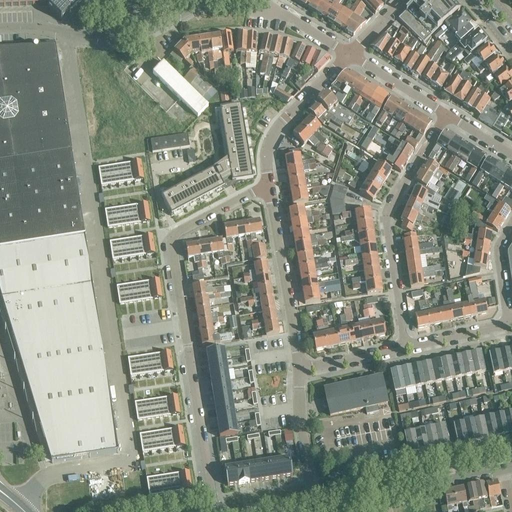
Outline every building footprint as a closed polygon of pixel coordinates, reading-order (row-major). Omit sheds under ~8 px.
[(0,0),(0,7),(34,6),(34,5),(39,0),(43,4),(44,5),(47,5),(48,5),(48,8),(48,9),(61,22),(70,13),(56,0),(0,0)] [(80,3),(76,0),(56,0),(70,13),(80,3)] [(309,10),(315,13),(322,0),(310,0),(306,7),(309,9),(309,10)] [(331,3),(328,1),(326,0),(322,0),(315,13),(320,17),(321,16),(324,18),(335,0),(331,0),(332,0),(331,3)] [(327,21),(334,25),(343,11),(335,5),(336,3),(337,4),(339,0),(335,0),(324,18),(328,20),(327,21)] [(341,29),(344,31),(361,3),(360,3),(357,0),(356,0),(350,11),(352,13),(350,15),(343,11),(334,25),(341,29)] [(360,0),(376,14),(383,7),(376,0),(365,0),(365,1),(364,0),(360,0)] [(451,1),(449,0),(418,0),(398,20),(423,45),(437,31),(460,11),(455,6),(455,3),(454,1),(451,1)] [(361,3),(344,31),(347,32),(347,33),(353,37),(365,24),(354,17),(356,15),(358,16),(361,10),(364,12),(366,8),(361,3)] [(451,20),(432,37),(436,41),(450,29),(463,43),(475,31),(470,25),(471,22),(468,19),(466,19),(464,17),(464,18),(461,14),(452,22),(451,20)] [(392,62),(393,61),(402,47),(401,47),(409,34),(402,28),(399,34),(402,35),(396,44),(392,41),(391,42),(382,56),(392,62)] [(241,64),(246,65),(247,36),(244,36),(243,34),(240,34),(238,35),(237,35),(236,53),(241,54),(241,64)] [(463,51),(469,58),(473,54),(486,43),(485,42),(486,41),(482,37),(481,37),(478,34),(468,42),(467,42),(461,48),(459,46),(450,53),(446,60),(449,62),(460,53),(463,51)] [(220,36),(224,60),(225,68),(230,68),(228,54),(234,53),(231,35),(220,36)] [(246,69),(256,69),(257,55),(258,37),(257,37),(256,35),(252,35),(251,36),(247,36),(246,65),(246,69)] [(210,38),(215,70),(219,69),(217,61),(224,60),(220,36),(210,38)] [(372,49),(382,56),(391,42),(382,36),(372,47),(372,49)] [(200,39),(202,55),(208,54),(210,70),(215,70),(210,38),(200,39)] [(260,75),(264,76),(273,40),(269,39),(267,38),(265,38),(263,38),(259,54),(264,56),(261,69),(260,75)] [(189,41),(192,56),(199,55),(199,57),(197,58),(198,63),(200,65),(202,70),(204,69),(203,64),(202,55),(200,39),(189,41)] [(273,58),(278,59),(282,42),(279,41),(278,41),(273,40),(264,76),(265,76),(265,78),(268,79),(269,75),(273,58)] [(183,60),(191,68),(193,67),(192,66),(194,64),(190,61),(189,62),(187,61),(192,56),(189,41),(184,41),(182,43),(180,43),(177,46),(177,48),(174,52),(175,52),(183,60)] [(400,64),(402,65),(410,54),(412,50),(414,47),(417,49),(420,44),(418,42),(416,41),(415,41),(414,42),(413,42),(410,46),(412,47),(410,50),(408,48),(407,50),(402,47),(393,61),(394,61),(394,62),(397,65),(400,64)] [(287,43),(282,42),(278,59),(275,73),(280,74),(282,65),(287,66),(289,62),(293,45),(291,45),(289,43),(287,43)] [(422,78),(437,52),(441,45),(438,43),(434,50),(433,49),(426,61),(421,58),(412,73),(415,75),(414,75),(417,77),(418,77),(421,79),(422,78)] [(450,53),(441,45),(437,52),(422,78),(431,84),(439,71),(434,68),(443,53),(448,56),(450,53)] [(0,164),(72,153),(55,48),(39,49),(39,48),(39,47),(38,47),(37,46),(36,46),(35,46),(34,46),(33,47),(32,48),(32,50),(0,51),(0,164)] [(281,78),(286,80),(291,69),(297,71),(300,64),(307,50),(297,46),(289,62),(287,66),(281,78)] [(479,59),(483,64),(493,56),(495,55),(495,52),(493,49),(490,49),(488,46),(474,56),(473,54),(469,58),(466,61),(468,64),(476,58),(478,61),(479,59)] [(411,74),(412,73),(421,58),(426,50),(422,48),(416,58),(410,54),(402,65),(402,66),(402,68),(411,74)] [(302,65),(311,68),(317,55),(307,50),(300,64),(297,71),(300,73),(303,67),(301,67),(302,65)] [(181,64),(183,60),(175,52),(170,56),(178,64),(181,64)] [(317,55),(311,68),(309,72),(299,82),(295,86),(300,91),(307,85),(305,83),(312,75),(314,70),(318,72),(329,62),(329,60),(317,55)] [(493,56),(483,64),(477,69),(481,73),(485,70),(486,72),(488,71),(492,76),(504,67),(504,64),(502,61),(500,61),(497,58),(495,59),(493,56)] [(206,105),(183,82),(163,63),(153,74),(180,101),(197,118),(208,107),(206,105)] [(439,71),(431,84),(432,86),(435,88),(437,88),(441,91),(455,69),(451,67),(447,73),(447,74),(447,76),(439,71)] [(189,76),(183,82),(206,105),(219,101),(218,95),(192,68),(187,74),(189,76)] [(481,85),(482,85),(486,87),(487,88),(494,82),(496,84),(494,85),(498,91),(511,79),(511,74),(511,73),(508,73),(506,70),(493,80),(491,77),(481,85)] [(349,92),(358,78),(349,72),(348,72),(347,72),(346,73),(331,88),(344,96),(343,98),(338,95),(335,100),(337,103),(341,105),(349,92)] [(443,94),(453,100),(467,77),(463,75),(459,81),(461,81),(460,83),(452,79),(443,94)] [(295,86),(299,82),(293,77),(290,81),(295,86)] [(453,100),(463,106),(472,91),(464,86),(465,84),(467,85),(470,79),(467,77),(453,100)] [(351,111),(355,105),(368,84),(358,78),(349,92),(356,97),(355,98),(354,98),(347,109),(351,111)] [(368,84),(355,105),(351,111),(356,115),(360,108),(358,108),(362,102),(360,101),(361,99),(369,104),(378,90),(368,84)] [(501,95),(508,104),(511,101),(511,84),(506,89),(505,87),(494,96),(492,99),(495,102),(500,98),(499,96),(501,95)] [(463,106),(472,111),(485,90),(486,87),(482,85),(481,87),(478,91),(480,93),(479,94),(473,90),(472,91),(463,106)] [(276,89),(273,96),(287,104),(293,99),(276,89)] [(378,90),(369,104),(376,109),(375,111),(374,110),(370,115),(375,118),(388,97),(378,90)] [(479,120),(493,129),(500,115),(487,107),(490,101),(483,97),(484,95),(486,96),(489,92),(485,90),(472,111),(481,117),(479,120)] [(325,94),(317,103),(327,113),(328,114),(330,116),(343,124),(344,124),(346,120),(350,114),(338,107),(325,94)] [(387,115),(393,119),(401,105),(391,98),(376,122),(381,125),(387,115)] [(327,113),(317,103),(308,111),(323,126),(325,124),(326,124),(327,125),(330,121),(333,124),(341,128),(343,124),(330,116),(327,113)] [(511,134),(509,139),(511,140),(511,103),(505,109),(500,115),(493,129),(501,134),(510,119),(511,121),(511,134)] [(371,106),(369,105),(362,117),(371,124),(374,119),(366,114),(371,106)] [(390,136),(394,139),(411,111),(401,105),(393,119),(400,124),(399,126),(397,125),(390,136)] [(228,162),(161,198),(171,217),(224,189),(224,188),(232,183),(253,180),(241,106),(220,110),(228,162)] [(405,127),(412,131),(421,118),(411,111),(394,139),(398,141),(405,129),(404,129),(405,127)] [(311,118),(302,127),(317,141),(324,146),(326,142),(317,133),(321,129),(311,118)] [(421,118),(412,131),(420,137),(419,138),(418,137),(414,143),(408,139),(404,144),(414,151),(431,124),(421,118)] [(317,141),(302,127),(293,136),(304,146),(309,142),(315,148),(318,150),(317,152),(328,159),(333,152),(324,146),(317,141)] [(373,129),(367,139),(372,142),(373,141),(378,132),(373,129)] [(438,147),(446,152),(455,138),(445,132),(429,158),(432,161),(439,150),(438,149),(438,147)] [(188,135),(150,140),(152,153),(182,149),(189,147),(188,135)] [(444,168),(448,171),(465,144),(455,138),(446,152),(454,157),(453,159),(451,158),(444,168)] [(367,139),(361,149),(366,152),(372,142),(367,139)] [(399,148),(395,155),(407,163),(413,153),(390,139),(388,143),(395,147),(396,146),(399,148)] [(460,161),(466,165),(475,151),(465,144),(448,171),(453,173),(460,161)] [(285,158),(287,170),(316,165),(315,160),(301,163),(299,150),(289,152),(290,157),(285,158)] [(475,151),(466,165),(474,169),(473,171),(471,170),(465,181),(469,183),(485,157),(475,151)] [(0,251),(85,238),(72,153),(0,164),(0,251)] [(407,163),(395,155),(391,162),(382,157),(380,161),(401,173),(407,163)] [(360,166),(360,167),(367,171),(370,166),(359,159),(356,164),(360,166)] [(483,175),(489,179),(498,165),(489,159),(472,185),(477,188),(482,180),(481,180),(483,175)] [(427,161),(421,171),(438,182),(442,176),(445,178),(448,174),(427,161)] [(141,162),(132,163),(135,182),(144,180),(141,162)] [(135,182),(132,163),(124,165),(127,183),(135,182)] [(378,164),(372,174),(385,182),(391,172),(378,164)] [(127,183),(124,165),(115,166),(118,184),(127,183)] [(287,170),(289,182),(305,180),(303,173),(316,170),(316,165),(287,170)] [(491,190),(495,192),(508,171),(498,165),(489,179),(497,184),(496,186),(494,185),(491,190)] [(118,184),(115,166),(107,168),(110,186),(118,184)] [(367,171),(360,167),(358,171),(364,175),(367,171)] [(110,186),(107,168),(98,169),(101,187),(110,186)] [(414,182),(417,184),(435,195),(438,190),(435,187),(438,182),(421,171),(414,182)] [(501,186),(509,192),(511,187),(511,173),(508,171),(495,192),(492,198),(495,200),(502,190),(500,188),(501,186)] [(372,174),(366,184),(378,192),(385,182),(372,174)] [(305,180),(289,182),(291,194),(307,191),(312,190),(319,189),(318,183),(306,186),(305,180)] [(458,182),(453,190),(461,195),(466,186),(458,182)] [(378,192),(366,184),(359,195),(372,203),(378,192)] [(417,184),(410,200),(433,210),(436,212),(438,206),(437,206),(440,198),(435,195),(417,184)] [(319,189),(312,190),(313,195),(319,194),(324,197),(327,197),(330,187),(319,189)] [(335,187),(333,193),(345,197),(347,191),(335,187)] [(511,187),(509,192),(511,193),(511,200),(510,203),(504,199),(501,204),(511,210),(511,209),(511,187)] [(307,191),(291,194),(293,206),(309,203),(307,191)] [(333,193),(331,199),(343,203),(343,202),(345,197),(333,193)] [(497,209),(492,215),(504,223),(510,213),(487,198),(484,201),(497,209)] [(330,201),(332,210),(344,208),(343,203),(331,199),(330,201)] [(410,200),(405,211),(417,216),(419,211),(425,213),(423,218),(428,221),(431,214),(433,210),(410,200)] [(150,223),(147,204),(139,206),(142,224),(150,223)] [(142,224),(139,206),(130,207),(133,225),(142,224)] [(133,225),(130,207),(122,208),(125,227),(133,225)] [(125,227),(122,208),(113,210),(116,228),(125,227)] [(289,211),(291,223),(306,220),(319,218),(318,212),(305,214),(304,208),(289,211)] [(332,216),(341,215),(345,214),(344,208),(332,210),(332,216)] [(116,228),(113,210),(105,211),(108,229),(116,228)] [(355,218),(356,225),(372,222),(370,211),(345,214),(341,215),(342,220),(355,218)] [(417,216),(405,211),(400,221),(403,223),(401,228),(411,232),(413,227),(412,226),(414,221),(420,224),(421,222),(427,224),(428,221),(423,218),(417,216)] [(471,216),(476,220),(492,229),(498,233),(504,223),(492,215),(488,222),(479,216),(480,215),(474,212),(471,216)] [(291,223),(293,234),(308,232),(307,225),(306,220),(291,223)] [(491,240),(492,229),(476,220),(475,231),(473,231),(472,237),(466,236),(464,243),(489,246),(491,240)] [(260,221),(248,223),(252,248),(257,247),(255,235),(262,234),(260,221)] [(341,237),(341,239),(373,234),(372,222),(356,225),(357,231),(351,232),(351,233),(344,234),(345,237),(341,237)] [(248,223),(236,225),(238,238),(245,237),(246,243),(247,243),(250,262),(254,261),(252,248),(248,223)] [(223,227),(226,240),(228,252),(232,251),(230,239),(238,238),(236,225),(223,227)] [(293,234),(295,246),(324,241),(323,236),(317,237),(309,238),(308,232),(293,234)] [(360,245),(360,248),(375,246),(373,234),(341,239),(336,240),(337,244),(355,242),(360,245)] [(403,242),(405,254),(438,249),(437,244),(423,246),(423,245),(417,245),(415,234),(404,235),(405,242),(403,242)] [(155,255),(152,236),(144,238),(146,256),(155,255)] [(0,295),(1,300),(92,286),(85,238),(0,251),(0,295)] [(146,256),(144,238),(135,239),(138,257),(141,257),(146,256)] [(138,257),(135,239),(127,240),(130,258),(138,257)] [(130,258),(127,240),(118,242),(121,260),(130,258)] [(226,240),(210,242),(212,255),(218,254),(219,260),(221,260),(222,266),(226,265),(224,253),(228,252),(226,240)] [(295,246),(297,258),(312,255),(311,248),(325,246),(324,241),(295,246)] [(121,260),(118,242),(110,243),(113,261),(121,260)] [(198,244),(202,270),(207,269),(206,262),(205,256),(212,255),(210,242),(209,242),(202,244),(198,244)] [(476,248),(475,256),(488,258),(489,246),(464,243),(459,242),(459,245),(476,248)] [(188,244),(183,244),(183,247),(184,251),(186,251),(187,254),(188,259),(194,258),(195,264),(197,264),(199,272),(192,273),(193,282),(204,280),(202,270),(198,244),(192,245),(192,243),(188,244)] [(257,247),(252,248),(254,261),(266,259),(264,246),(257,247)] [(354,255),(348,256),(349,262),(357,261),(362,260),(377,258),(375,246),(360,248),(360,249),(353,249),(354,255)] [(438,249),(405,254),(407,266),(420,264),(419,258),(443,254),(442,248),(438,249)] [(488,258),(475,256),(463,254),(462,258),(469,259),(468,261),(474,262),(473,268),(467,267),(466,278),(466,279),(479,275),(480,269),(486,270),(488,258)] [(297,258),(299,269),(327,265),(329,264),(329,261),(327,262),(327,260),(314,262),(312,255),(297,258)] [(363,265),(364,272),(379,270),(377,258),(362,260),(357,261),(349,262),(344,262),(345,267),(345,268),(349,267),(363,265)] [(243,276),(244,280),(269,276),(267,264),(254,266),(255,272),(249,273),(249,275),(243,276)] [(407,266),(409,278),(434,274),(441,273),(440,267),(421,270),(420,264),(407,266)] [(299,269),(301,281),(316,279),(315,272),(328,270),(327,265),(299,269)] [(364,278),(359,279),(360,284),(365,284),(380,281),(379,270),(364,272),(364,278)] [(434,274),(409,278),(411,289),(424,287),(422,280),(435,278),(434,274)] [(257,282),(258,290),(271,288),(269,276),(244,280),(245,284),(257,282)] [(301,281),(303,293),(318,290),(316,279),(301,281)] [(481,279),(468,281),(469,286),(469,287),(469,290),(476,317),(487,314),(487,312),(486,310),(486,307),(485,304),(485,301),(483,295),(478,296),(477,290),(476,289),(476,286),(482,284),(481,279)] [(159,281),(151,282),(153,300),(162,299),(159,281)] [(380,281),(365,284),(367,296),(382,293),(380,281)] [(153,300),(151,282),(142,283),(145,302),(153,300)] [(145,302),(142,283),(134,285),(136,303),(145,302)] [(136,303),(134,285),(125,286),(128,304),(136,303)] [(193,287),(195,299),(230,294),(229,291),(224,292),(223,288),(207,291),(206,285),(193,287)] [(118,455),(92,286),(1,300),(52,466),(118,455)] [(128,304),(125,286),(117,287),(119,305),(128,304)] [(240,305),(248,304),(273,300),(271,288),(258,290),(259,295),(253,296),(253,298),(240,300),(240,305)] [(318,290),(303,293),(305,305),(321,303),(318,290)] [(468,305),(461,307),(464,319),(476,317),(469,290),(465,291),(468,305)] [(446,292),(447,297),(452,322),(464,319),(461,307),(455,308),(451,291),(446,292)] [(195,299),(196,311),(209,309),(208,301),(230,298),(230,294),(195,299)] [(444,310),(438,312),(441,324),(452,322),(447,297),(442,298),(443,304),(442,304),(444,310)] [(261,308),(262,313),(275,311),(273,300),(248,304),(249,308),(255,306),(255,309),(261,308)] [(428,301),(424,302),(429,327),(441,324),(438,312),(431,313),(428,301)] [(429,327),(424,302),(419,303),(421,309),(419,309),(421,315),(415,317),(418,329),(429,327)] [(306,309),(307,315),(320,313),(319,307),(306,309)] [(196,311),(198,323),(225,319),(236,317),(235,313),(216,316),(216,314),(210,315),(209,309),(196,311)] [(350,310),(344,311),(347,323),(353,322),(350,310)] [(369,318),(370,320),(370,324),(370,325),(374,339),(386,336),(383,321),(375,323),(373,310),(368,311),(369,318)] [(263,321),(251,323),(252,327),(277,323),(275,311),(262,313),(263,321)] [(343,331),(336,332),(339,347),(351,344),(345,316),(340,317),(342,324),(341,324),(343,331)] [(198,323),(200,335),(213,333),(212,325),(226,323),(225,319),(198,323)] [(327,320),(321,321),(328,349),(339,347),(336,332),(330,333),(327,320)] [(328,349),(321,321),(317,322),(318,329),(318,330),(319,336),(313,337),(316,352),(328,349)] [(277,323),(252,327),(253,332),(265,330),(266,337),(279,335),(277,323)] [(370,325),(359,327),(362,342),(374,339),(370,325)] [(359,327),(347,329),(351,344),(362,342),(359,327)] [(213,333),(200,335),(202,347),(232,342),(231,336),(214,338),(213,333)] [(502,348),(498,349),(503,373),(511,370),(511,364),(509,351),(503,352),(502,348)] [(224,349),(206,352),(208,363),(226,361),(224,349)] [(503,373),(498,349),(495,349),(496,354),(489,355),(493,375),(503,373)] [(473,350),(470,351),(475,375),(485,372),(481,353),(474,354),(473,350)] [(467,356),(460,357),(465,377),(475,375),(470,351),(466,352),(467,356)] [(173,371),(170,353),(162,354),(164,373),(173,371)] [(164,373),(162,354),(153,356),(156,374),(164,373)] [(447,360),(441,362),(445,381),(455,379),(450,355),(446,356),(447,360)] [(453,355),(450,355),(455,379),(465,377),(460,357),(454,359),(453,355)] [(156,374),(153,356),(145,357),(148,375),(156,374)] [(148,375),(145,357),(136,358),(139,376),(148,375)] [(139,376),(136,358),(128,360),(131,378),(139,376)] [(433,359),(430,360),(435,384),(445,381),(441,362),(434,363),(433,359)] [(427,365),(421,366),(425,386),(435,384),(430,360),(426,360),(427,365)] [(226,361),(208,363),(210,374),(228,371),(226,361)] [(413,363),(410,364),(415,388),(425,386),(421,366),(414,368),(413,363)] [(407,369),(401,371),(405,390),(415,388),(410,364),(406,365),(407,369)] [(405,390),(401,371),(394,372),(393,368),(389,369),(395,392),(405,390)] [(228,371),(210,374),(211,385),(229,382),(228,371)] [(377,407),(387,405),(381,378),(368,381),(324,390),(326,400),(323,401),(325,408),(328,407),(330,417),(338,416),(338,415),(365,409),(367,415),(378,413),(377,407)] [(229,382),(211,385),(213,395),(231,393),(229,382)] [(457,390),(451,392),(452,395),(453,401),(459,400),(458,394),(457,394),(457,390)] [(231,393),(213,395),(215,406),(233,403),(231,393)] [(180,415),(177,397),(169,398),(171,417),(180,415)] [(171,417),(169,398),(160,400),(163,418),(171,417)] [(163,418),(160,400),(152,401),(155,419),(163,418)] [(469,401),(470,407),(471,411),(478,410),(476,400),(469,401)] [(155,419),(152,401),(143,402),(146,420),(155,419)] [(469,401),(459,404),(460,409),(470,407),(469,401)] [(146,420),(143,402),(135,404),(138,422),(146,420)] [(233,403),(215,406),(216,417),(234,414),(233,403)] [(234,414),(216,417),(218,427),(236,425),(234,414)] [(504,415),(494,417),(498,437),(504,436),(505,440),(509,439),(504,415)] [(472,417),(462,419),(464,424),(469,448),(472,447),(471,443),(478,441),(474,422),(472,417)] [(494,417),(484,420),(489,443),(492,443),(491,438),(498,437),(494,417)] [(484,420),(474,422),(478,441),(484,440),(485,444),(489,443),(484,420)] [(436,428),(434,428),(440,452),(443,451),(442,447),(449,446),(445,426),(444,426),(443,422),(435,424),(436,428)] [(469,448),(464,424),(453,426),(458,446),(465,444),(465,449),(469,448)] [(236,425),(218,427),(220,439),(238,436),(236,425)] [(434,428),(424,431),(429,450),(435,449),(436,453),(440,452),(434,428)] [(182,429),(173,430),(176,448),(185,447),(182,429)] [(176,448),(173,430),(165,431),(168,450),(176,448)] [(168,450),(165,431),(157,433),(159,451),(168,450)] [(291,431),(284,432),(285,442),(293,441),(291,431)] [(424,431),(414,433),(420,457),(423,456),(422,452),(429,450),(424,431)] [(159,451),(157,433),(148,434),(151,452),(159,451)] [(420,457),(414,433),(404,435),(408,455),(415,453),(416,457),(420,457)] [(151,452),(148,434),(140,435),(142,454),(151,452)] [(290,459),(278,460),(281,478),(292,477),(290,459)] [(281,478),(278,460),(268,462),(271,480),(281,478)] [(271,480),(268,462),(257,464),(260,482),(271,480)] [(260,482),(257,464),(246,465),(249,483),(260,482)] [(249,483),(246,465),(236,467),(239,485),(249,483)] [(239,485),(236,467),(225,469),(227,487),(239,485)] [(189,473),(181,474),(183,492),(192,491),(189,473)] [(183,492),(181,474),(172,475),(175,494),(183,492)] [(175,494),(172,475),(164,477),(166,495),(175,494)] [(166,495),(164,477),(155,478),(158,496),(166,495)] [(158,496),(155,478),(147,479),(149,497),(158,496)] [(484,485),(475,487),(480,511),(481,511),(496,509),(494,498),(500,496),(497,482),(486,484),(491,506),(484,507),(483,500),(487,499),(484,485)] [(468,510),(468,511),(480,511),(475,487),(465,489),(468,504),(472,503),(473,509),(468,510)] [(463,511),(468,511),(468,510),(468,509),(467,509),(463,489),(454,491),(457,506),(462,504),(463,511)] [(451,507),(457,506),(454,491),(444,493),(447,511),(451,511),(453,511),(451,507)]
